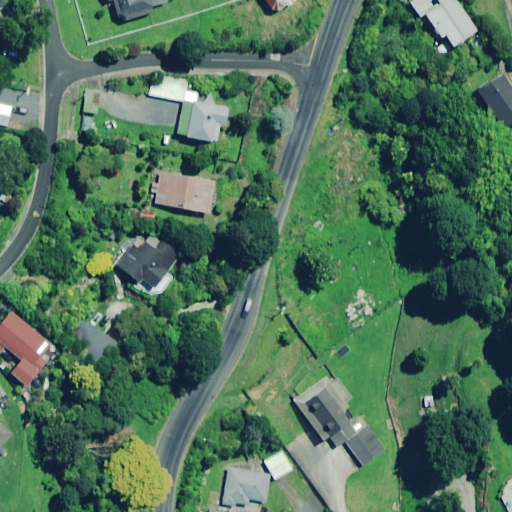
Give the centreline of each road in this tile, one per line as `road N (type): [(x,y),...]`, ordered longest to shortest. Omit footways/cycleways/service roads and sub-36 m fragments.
road 1 (residential): [(318,70),(246,302),(183,420),(158,511)]
road 2 (residential): [(53,75),(170,60),(318,70)]
road 3 (residential): [(0,264),(37,197),(53,75)]
